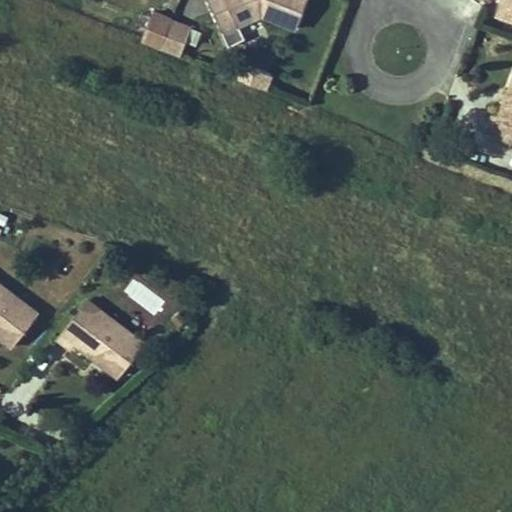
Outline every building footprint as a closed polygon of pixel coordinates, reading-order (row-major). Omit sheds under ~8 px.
[(205,0),(217,19),(231,11),(237,22),(259,9),(295,22),(302,0),(205,0)] [(175,18),(156,11),(146,41),(164,48),(175,18)] [(231,11),(217,19),(223,30),(237,22),(231,11)] [(240,58),(232,74),(265,89),(273,73),(240,58)] [(511,128),(511,89),(505,105),(501,104),(493,121),(511,128)] [(44,315),(0,279),(0,334),(18,349),(44,315)] [(126,327),(93,302),(64,340),(76,350),(80,345),(123,378),(149,344),(146,342),(126,327)]
